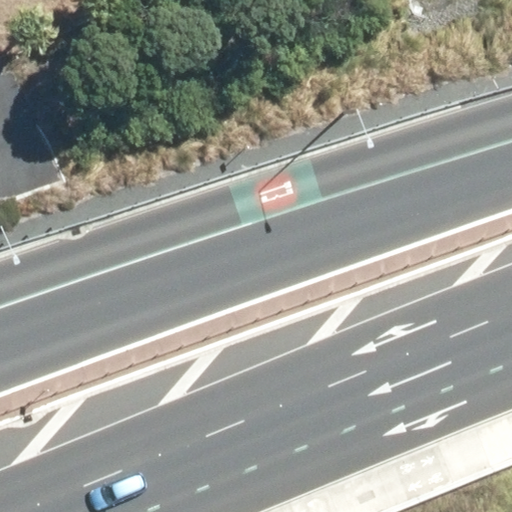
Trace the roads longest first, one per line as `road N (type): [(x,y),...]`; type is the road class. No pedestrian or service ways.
road 1 (trunk): [(0,311),(511,132)]
road 2 (trunk): [(511,319),(117,466)]
road 3 (trunk): [(117,466),(6,511)]
